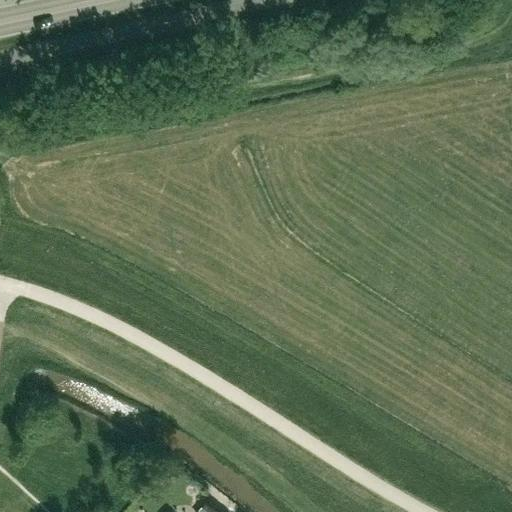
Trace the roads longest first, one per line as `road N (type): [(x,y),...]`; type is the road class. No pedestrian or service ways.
road 1 (track): [(508,0),(503,21),(479,41),(275,76),(0,141)]
road 2 (unclassified): [(428,511),(143,338),(0,282)]
